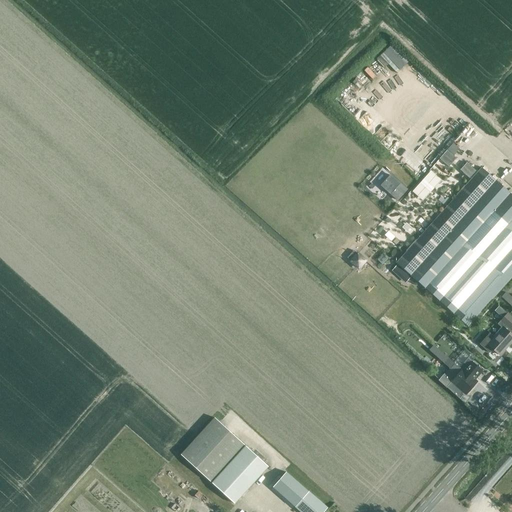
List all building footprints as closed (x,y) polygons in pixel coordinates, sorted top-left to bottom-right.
[(389,64),(397,72),(409,62),(393,44),(354,78),(363,88),(389,64)] [(450,166),(457,156),(455,154),(461,147),(453,141),(440,158),(450,166)] [(511,194),(496,180),(481,167),(396,262),(411,275),(469,327),(504,288),(509,293),(511,289),(511,194)] [(407,190),(391,175),(387,180),(386,179),(385,181),(385,182),(382,186),(398,200),(407,190)] [(359,269),(368,260),(355,248),(346,257),(359,269)] [(503,317),(507,312),(499,305),(495,310),(503,317)] [(490,334),(481,345),(490,353),(493,349),(501,356),(511,342),(511,335),(511,333),(511,317),(508,314),(499,324),(503,328),(495,338),(490,334)] [(450,369),(454,364),(433,346),(429,350),(450,369)] [(452,381),(466,394),(477,382),(474,380),(482,371),(472,362),(471,362),(468,359),(459,368),(461,370),(452,381)] [(182,455),(211,482),(245,445),(215,418),(182,455)] [(268,466),(247,447),(213,483),(235,503),(268,466)] [(327,511),(325,510),(327,508),(286,471),(274,486),(297,506),(296,507),(302,511),(327,511)]
